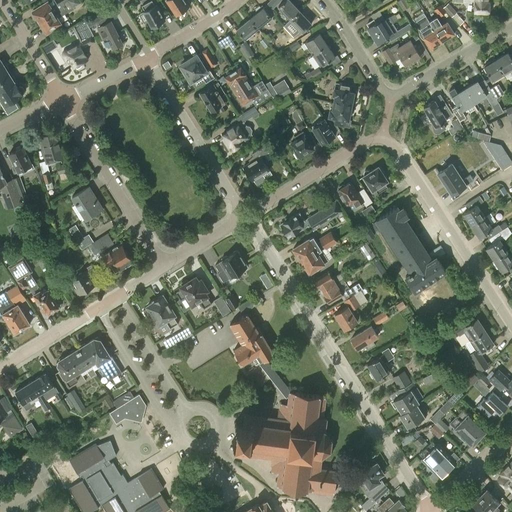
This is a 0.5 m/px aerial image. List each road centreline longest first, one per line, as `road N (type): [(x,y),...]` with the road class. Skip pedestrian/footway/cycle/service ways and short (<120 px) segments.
road 1 (residential): [(432,511),(245,216)]
road 2 (residential): [(61,99),(164,267)]
road 3 (residential): [(0,369),(164,267)]
road 4 (residential): [(245,216),(145,58)]
road 5 (residential): [(245,216),(382,137)]
road 6 (residential): [(391,94),(511,27)]
road 7 (residential): [(511,327),(440,215)]
